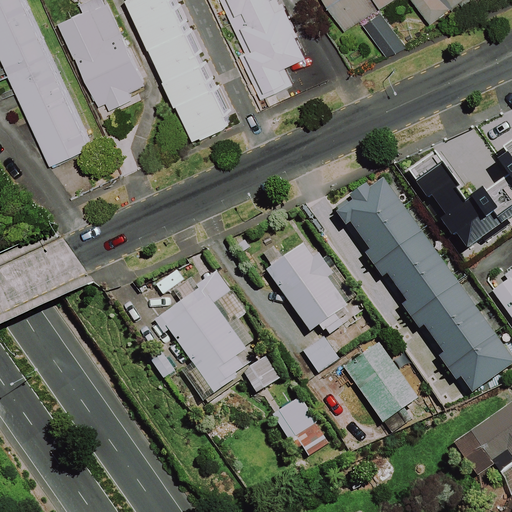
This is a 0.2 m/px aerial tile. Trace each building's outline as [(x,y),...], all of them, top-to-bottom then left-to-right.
[(91,148),(23,0),(0,0),(0,50),(53,165),(91,148)] [(105,103),(109,111),(134,100),(130,92),(145,85),(104,0),(81,0),(78,2),(84,13),(61,24),(100,106),(105,103)] [(212,58),(187,0),(170,0),(172,5),(140,18),(165,78),(212,58)] [(221,0),(245,53),(241,55),(260,99),(290,85),(282,68),(308,57),(282,0),(221,0)] [(323,0),(345,32),(361,21),(387,59),(404,48),(379,10),(393,0),(413,0),(430,24),(464,0),(323,0)] [(511,128),(434,179),(476,244),(511,220),(511,128)] [(439,273),(411,210),(354,235),(366,263),(380,257),(393,288),(400,285),(405,298),(421,291),(417,283),(439,273)] [(262,255),(271,268),(266,272),(311,333),(351,304),(306,243),(284,259),(275,246),(262,255)] [(230,294),(216,274),(199,286),(202,290),(161,319),(193,365),(182,373),(204,404),(256,367),(213,306),(230,294)] [(511,278),(511,280),(495,291),(511,313),(511,278)] [(485,368),(467,324),(415,345),(433,389),(485,368)] [(338,362),(324,340),(304,353),(317,375),(338,362)] [(353,392),(358,389),(382,425),(419,400),(381,345),(348,368),(340,373),(353,392)] [(511,511),(511,400),(453,442),(477,477),(509,455),(511,459),(511,511)] [(313,427),(297,401),(273,416),(289,442),(313,427)]
